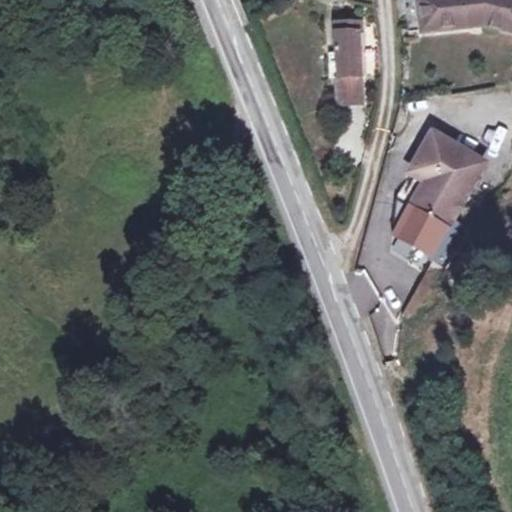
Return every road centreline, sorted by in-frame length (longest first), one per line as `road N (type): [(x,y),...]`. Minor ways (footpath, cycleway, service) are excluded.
road 1 (secondary): [(218,0),(323,262)]
road 2 (residential): [(323,262),(357,229),(385,108),(386,0)]
road 3 (secondary): [(323,262),(413,511)]
